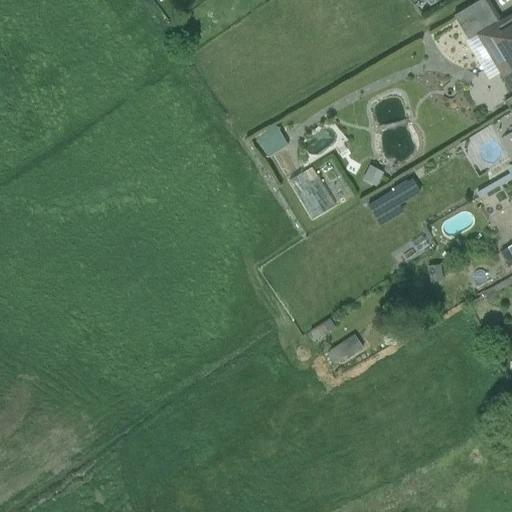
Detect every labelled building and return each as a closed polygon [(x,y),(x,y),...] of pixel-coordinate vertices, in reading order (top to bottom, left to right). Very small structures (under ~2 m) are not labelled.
[(485,0),(481,0),(453,17),(468,41),(499,22),(485,0)] [(511,15),(508,18),(508,22),(490,33),(506,60),(499,64),(511,85),(511,15)] [(279,126),(258,135),(267,155),(288,146),(279,126)] [(412,181),(367,207),(374,217),(418,192),(412,181)] [(511,203),(501,186),(478,198),(492,220),(511,207),(511,203)]
